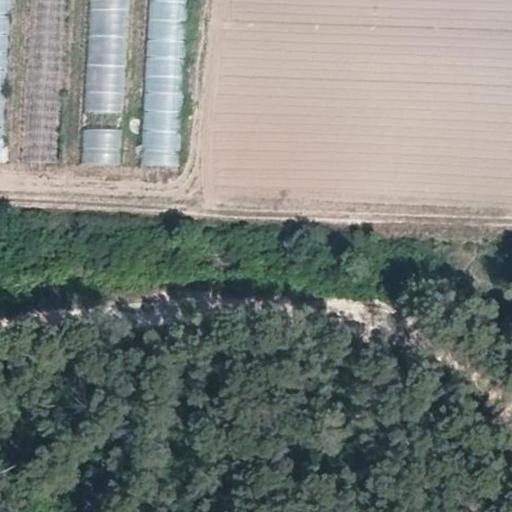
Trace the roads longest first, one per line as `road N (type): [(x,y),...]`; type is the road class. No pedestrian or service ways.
road 1 (track): [(0,329),(74,316),(338,316),(436,350),(511,417)]
road 2 (track): [(0,201),(511,222)]
